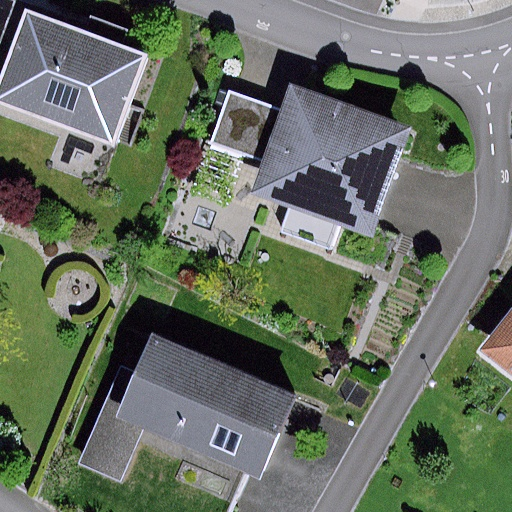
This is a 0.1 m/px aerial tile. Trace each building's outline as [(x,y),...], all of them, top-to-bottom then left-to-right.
[(0,0),(0,61),(21,7),(0,0)] [(84,31),(21,7),(0,61),(0,105),(111,149),(146,57),(119,46),(125,31),(89,18),(84,31)] [(281,115),(227,95),(207,148),(256,166),(244,197),(368,242),(408,133),(290,91),(281,115)] [(511,309),(479,352),(511,377),(511,309)] [(290,396),(148,334),(111,417),(145,432),(245,476),(254,479),(290,396)] [(121,484),(145,432),(111,417),(101,412),(78,465),(121,484)] [(184,511),(228,511),(245,476),(145,432),(121,484),(184,511)]
